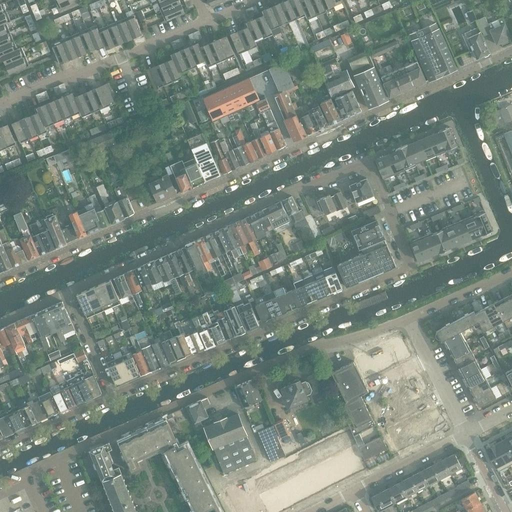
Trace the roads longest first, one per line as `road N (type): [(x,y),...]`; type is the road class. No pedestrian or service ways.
road 1 (residential): [(112,396),(404,270),(407,257),(383,198),(366,160),(68,291)]
road 2 (residential): [(0,279),(511,50)]
road 3 (residential): [(58,459),(316,346),(407,320)]
road 4 (residential): [(466,434),(407,320)]
road 5 (residential): [(0,103),(120,59)]
road 6 (residential): [(466,434),(354,490)]
road 7 (residential): [(0,448),(112,396)]
